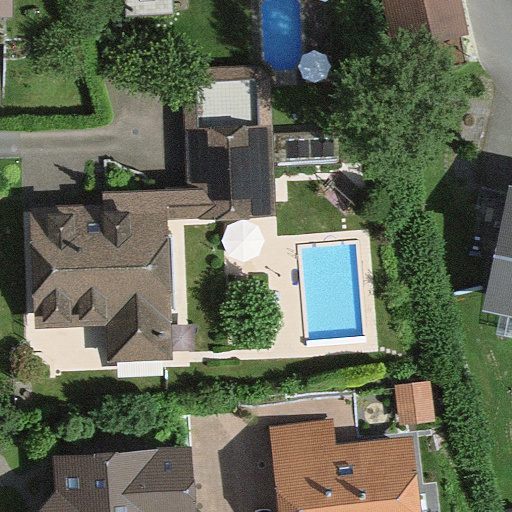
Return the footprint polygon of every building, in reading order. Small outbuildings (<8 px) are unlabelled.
[(431,0),(386,0),(393,36),(436,29),(431,0)] [(258,69),(182,73),(190,212),(266,208),(258,69)] [(511,313),(511,213),(494,310),(511,313)] [(158,220),(34,226),(42,369),(166,362),(158,220)] [(437,387),(402,386),(402,425),(436,425),(437,387)] [(407,511),(401,430),(277,442),(283,511),(407,511)] [(183,511),(182,456),(49,460),(50,511),(183,511)]
